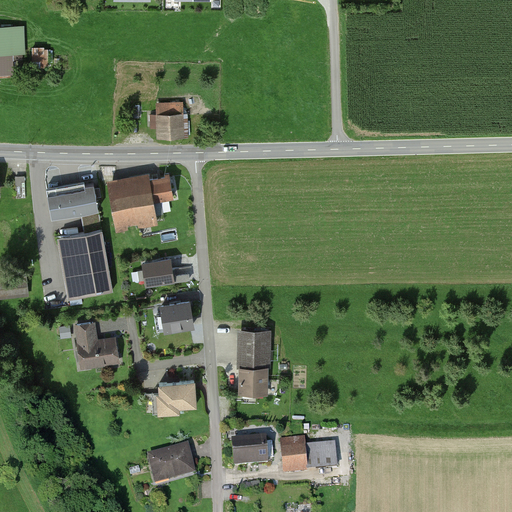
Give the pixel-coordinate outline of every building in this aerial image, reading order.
[(0,27),(0,75),(14,75),(13,55),(25,54),(23,26),(0,27)] [(156,105),(158,139),(185,137),(183,103),(156,105)] [(172,198),(168,176),(108,184),(114,227),(155,221),(152,201),(172,198)] [(93,188),(47,197),(52,222),(98,214),(93,188)] [(102,228),(57,238),(69,297),(114,288),(102,228)] [(174,281),(170,261),(144,265),(147,285),(174,281)] [(0,277),(0,296),(28,295),(27,276),(0,277)] [(163,331),(193,327),(189,301),(160,305),(163,331)] [(61,321),(62,334),(73,333),(72,320),(61,321)] [(94,322),(74,325),(80,367),(119,362),(115,337),(97,339),(94,322)] [(239,329),(238,393),(267,394),(268,329),(239,329)] [(195,406),(193,381),(159,383),(159,393),(155,393),(157,413),(178,412),(177,407),(195,406)] [(304,438),(282,441),(285,473),(337,468),(335,445),(305,447),(304,438)] [(265,440),(231,442),(233,468),(267,466),(265,440)] [(148,456),(154,483),(194,473),(188,446),(148,456)]
